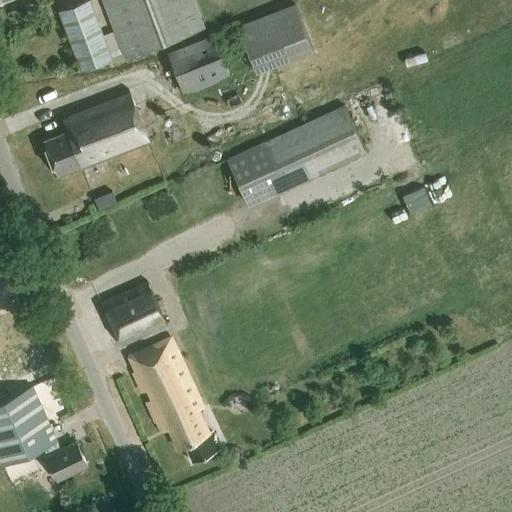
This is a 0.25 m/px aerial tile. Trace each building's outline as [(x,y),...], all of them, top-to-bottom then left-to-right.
[(91,0),(86,0),(58,11),(80,69),(112,57),(91,0)] [(106,0),(127,54),(204,25),(194,0),(106,0)] [(267,71),(324,47),(305,0),(300,0),(247,22),(267,71)] [(213,35),(168,53),(183,93),(229,75),(213,35)] [(83,167),(91,164),(111,156),(149,142),(129,90),(63,115),(69,130),(44,140),(57,174),(82,165),(83,167)] [(344,103),(228,155),(236,174),(248,201),(364,149),(344,103)] [(121,345),(167,325),(148,280),(102,300),(121,345)] [(202,405),(196,391),(171,335),(129,354),(136,369),(133,370),(156,421),(158,420),(163,430),(169,427),(178,447),(185,444),(192,460),(219,448),(211,430),(208,431),(197,407),(202,405)] [(30,386),(0,400),(0,462),(2,467),(43,448),(58,479),(87,465),(76,441),(59,448),(30,386)]
